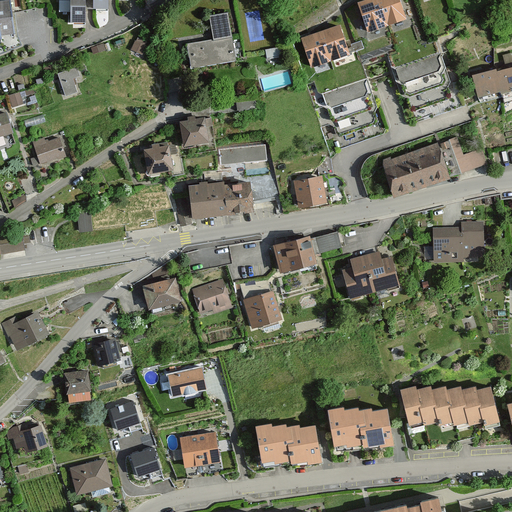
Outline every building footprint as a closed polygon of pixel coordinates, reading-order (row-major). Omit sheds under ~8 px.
[(0,0),(0,40),(4,40),(3,34),(18,33),(15,0),(0,0)] [(69,0),(69,22),(87,22),(87,6),(110,6),(110,0),(69,0)] [(382,0),(368,0),(359,3),(370,35),(392,28),(382,0)] [(404,0),(382,0),(392,28),(412,21),(404,0)] [(186,43),(191,70),(241,60),(231,11),(207,15),(212,38),(186,43)] [(344,25),(324,32),(336,65),(356,58),(344,25)] [(324,32),(303,39),(315,73),(336,65),(324,32)] [(138,36),(133,48),(144,52),(149,40),(138,36)] [(448,56),(393,72),(399,92),(402,100),(456,84),(454,74),(448,56)] [(75,76),(82,74),(79,64),(59,71),(67,94),(80,89),(75,76)] [(511,64),(471,74),(478,103),(511,94),(511,64)] [(454,74),(399,92),(407,117),(462,100),(454,74)] [(323,118),(326,127),(382,110),(379,102),(372,79),(316,96),(323,118)] [(34,86),(10,93),(17,113),(41,105),(34,86)] [(323,118),(331,143),(386,126),(379,102),(323,118)] [(7,110),(0,112),(0,135),(14,131),(7,110)] [(183,119),(186,145),(214,142),(211,115),(183,119)] [(64,134),(36,143),(43,163),(70,155),(64,134)] [(385,158),(396,194),(456,175),(489,165),(484,148),(465,154),(459,135),(385,158)] [(221,147),(223,164),(270,158),(268,142),(221,147)] [(144,147),(148,173),(176,170),(173,143),(144,147)] [(323,174),(292,179),(297,207),(328,203),(323,174)] [(190,183),(194,218),(258,210),(254,175),(190,183)] [(79,212),(81,229),(94,228),(92,210),(79,212)] [(483,223),(461,224),(462,229),(454,229),(455,243),(462,243),(462,259),(463,259),(463,255),(483,254),(483,223)] [(455,243),(454,229),(433,229),(434,251),(431,251),(432,258),(434,258),(434,259),(462,259),(462,243),(455,243)] [(313,233),(275,244),(283,273),(322,262),(319,253),(344,245),(340,230),(315,238),(313,233)] [(1,235),(1,250),(26,249),(26,235),(1,235)] [(355,266),(344,269),(353,299),(404,284),(395,255),(384,258),(382,249),(352,257),(355,266)] [(223,274),(190,284),(200,315),(232,305),(223,274)] [(178,275),(145,284),(152,308),(185,298),(178,275)] [(275,287),(243,297),(253,328),(285,318),(275,287)] [(32,311),(5,323),(17,350),(56,332),(43,305),(32,311)] [(118,336),(93,343),(98,364),(123,358),(119,340),(118,336)] [(0,366),(9,361),(0,347),(0,366)] [(205,364),(168,372),(174,397),(211,388),(207,373),(205,364)] [(65,373),(70,404),(95,401),(90,370),(77,372),(65,373)] [(489,425),(504,421),(493,384),(480,388),(478,383),(465,387),(463,382),(450,386),(449,383),(434,387),(433,383),(420,387),(418,383),(400,388),(411,424),(427,419),(428,424),(443,419),(445,424),(458,420),(460,425),(474,421),(475,425),(488,421),(489,425)] [(132,402),(110,409),(117,432),(125,429),(129,428),(132,434),(143,430),(140,423),(132,402)] [(368,449),(398,444),(392,405),(367,410),(366,405),(332,411),(338,447),(367,443),(368,449)] [(297,468),(325,463),(318,425),(292,429),(290,419),(256,426),(264,466),(295,460),(297,468)] [(29,422),(8,430),(19,459),(51,448),(42,425),(37,426),(31,429),(29,422)] [(181,436),(187,468),(223,462),(217,430),(206,432),(188,435),(181,436)] [(139,452),(130,455),(138,478),(162,470),(154,447),(139,452)] [(87,461),(72,466),(79,492),(113,482),(105,456),(87,461)] [(378,511),(447,511),(443,496),(419,502),(390,509),(378,511)]
